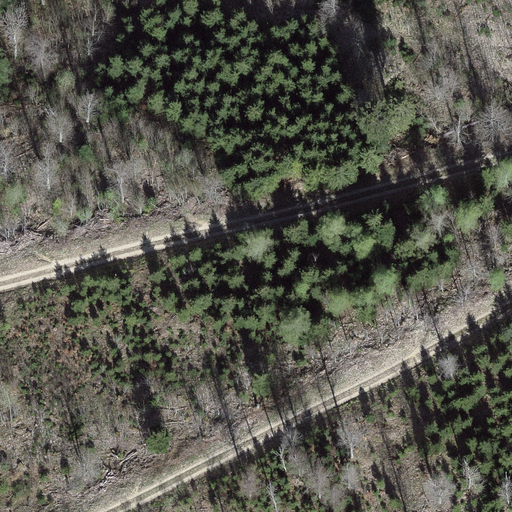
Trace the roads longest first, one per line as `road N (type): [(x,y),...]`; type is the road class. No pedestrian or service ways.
road 1 (track): [(0,283),(511,151)]
road 2 (track): [(511,304),(116,511)]
